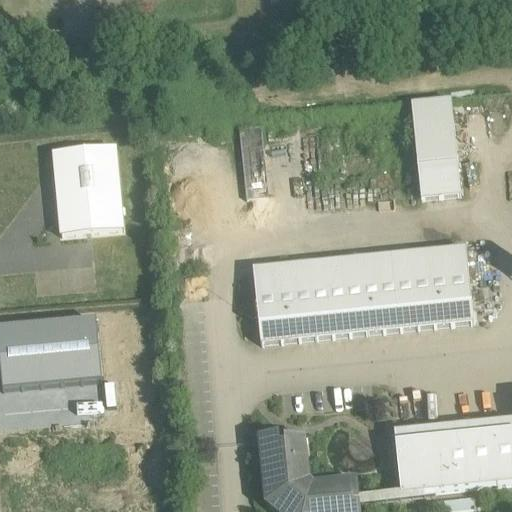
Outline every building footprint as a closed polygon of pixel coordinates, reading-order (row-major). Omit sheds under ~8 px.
[(452,104),(412,108),(422,203),(462,199),(452,104)] [(262,131),(240,133),(241,145),(263,143),(262,131)] [(263,143),(241,145),(242,157),(265,155),(263,143)] [(118,153),(55,157),(61,241),(124,236),(118,153)] [(265,155),(242,157),(243,169),(266,166),(265,155)] [(266,166),(243,169),(245,180),(267,178),(266,166)] [(267,178),(245,180),(246,192),(268,190),(267,178)] [(268,190),(246,192),(247,204),(269,202),(268,190)] [(467,252),(254,274),(262,349),(475,327),(467,252)] [(511,424),(395,437),(401,499),(511,487),(511,424)] [(305,441),(285,443),(285,449),(280,450),(280,440),(259,442),(266,508),(270,511),(360,511),(360,509),(354,510),(354,505),(360,504),(358,484),(313,488),(310,486),(305,441)]
